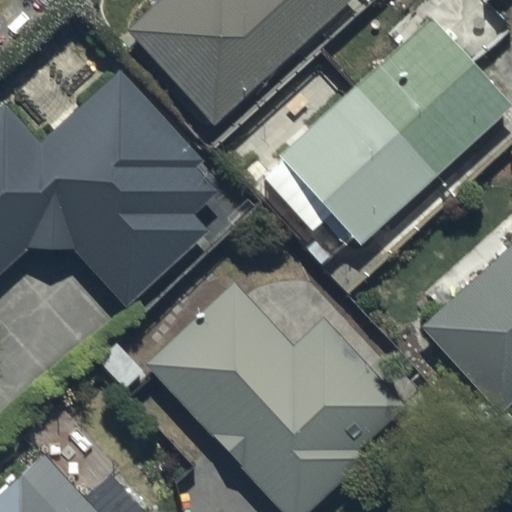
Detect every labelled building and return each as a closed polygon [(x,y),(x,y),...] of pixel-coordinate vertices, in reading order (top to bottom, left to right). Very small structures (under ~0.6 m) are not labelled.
[(160,0),(123,33),(210,130),(354,0),(160,0)] [(507,110),(427,23),(259,179),(310,234),(328,217),(357,249),(507,110)] [(3,107),(0,109),(0,277),(27,254),(28,254),(30,254),(31,254),(32,254),(33,254),(35,254),(36,255),(37,255),(38,255),(40,255),(41,255),(42,255),(44,255),(45,255),(46,256),(47,256),(49,256),(50,256),(51,256),(52,256),(54,256),(55,256),(56,256),(58,256),(59,256),(60,256),(61,256),(63,256),(64,256),(65,256),(66,256),(68,256),(69,255),(70,255),(72,255),(73,255),(74,255),(124,309),(205,234),(192,220),(216,198),(192,173),(201,165),(118,76),(41,148),(3,107)] [(511,209),(416,297),(433,315),(417,330),(484,405),(461,426),(482,450),(505,429),(495,418),(511,403),(511,209)] [(292,351),(231,285),(144,366),(279,511),(310,511),(365,460),(358,452),(405,409),(324,322),(292,351)] [(0,511),(85,511),(30,450),(0,476),(0,511)]
